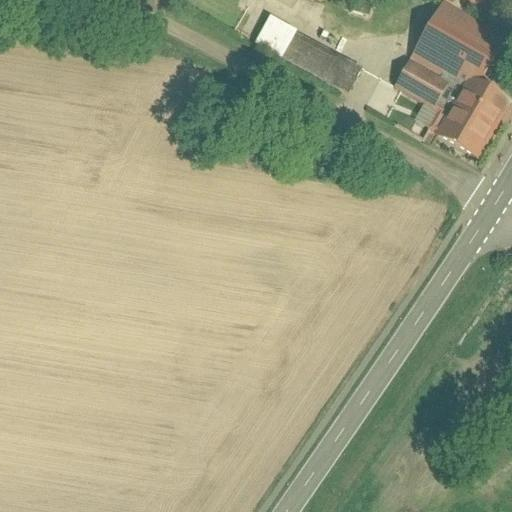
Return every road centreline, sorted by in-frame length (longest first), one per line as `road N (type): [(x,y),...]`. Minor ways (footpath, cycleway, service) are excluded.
road 1 (unclassified): [(496,206),(212,48),(100,0)]
road 2 (secondary): [(288,511),(496,206)]
